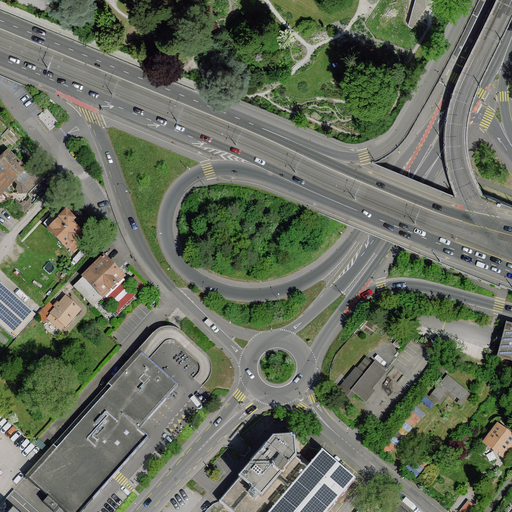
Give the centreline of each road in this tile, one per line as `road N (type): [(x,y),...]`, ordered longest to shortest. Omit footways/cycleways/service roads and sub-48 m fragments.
road 1 (primary): [(430,129),(333,262),(293,287),(241,294),(204,283),(174,259),(165,226),(175,191),(197,174),(226,168),(287,179)]
road 2 (primary): [(308,148),(0,19)]
road 3 (primary): [(67,85),(91,113),(148,262),(217,326)]
road 4 (primary): [(469,0),(387,146),(353,158),(308,148)]
road 5 (primary): [(287,179),(511,273)]
road 6 (primary): [(67,85),(256,159),(287,179)]
road 7 (primary): [(511,225),(448,211),(308,148)]
road 8 (primary): [(356,293),(474,110)]
road 9 (primary): [(398,200),(328,296),(281,338)]
road 10 (primary): [(356,293),(406,283),(511,308)]
road 11 (primary): [(492,0),(430,129)]
road 12 (residential): [(425,511),(321,418)]
road 13 (primary): [(474,110),(462,111),(398,200)]
